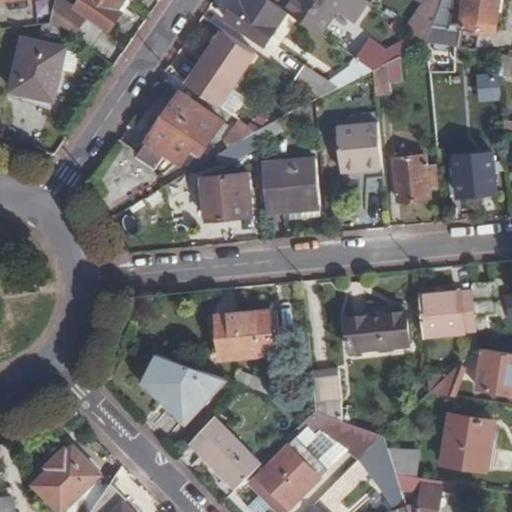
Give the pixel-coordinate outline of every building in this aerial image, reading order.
[(59,0),(53,25),(71,37),(87,14),(108,30),(117,17),(111,13),(120,0),(85,0),(79,8),(67,0),(59,0)] [(271,49),(294,17),(290,14),(279,6),(270,0),(248,0),(245,5),(241,2),(228,21),(271,49)] [(321,35),(345,0),(299,0),(290,14),(294,17),(321,35)] [(429,0),(407,32),(427,46),(430,45),(437,26),(446,0),(429,0)] [(496,35),(501,0),(469,0),(464,30),(496,35)] [(444,28),(437,26),(430,45),(450,48),(461,49),(463,36),(443,33),(444,28)] [(218,56),(193,89),(223,109),(260,56),(226,33),(212,53),(218,56)] [(69,51),(27,41),(15,91),(55,101),(69,51)] [(448,59),(450,48),(430,45),(431,56),(448,59)] [(307,69),(298,82),(324,100),(376,73),(359,61),(344,51),(324,81),(307,69)] [(365,51),(359,61),(376,73),(389,66),(365,51)] [(212,53),(189,86),(193,89),(218,56),(212,53)] [(392,94),(389,66),(376,73),(378,94),(392,94)] [(482,73),(483,100),(506,100),(505,73),(482,73)] [(231,128),(183,95),(141,159),(167,177),(182,167),(185,168),(196,150),(206,155),(217,139),(221,143),(231,128)] [(282,133),(277,123),(258,133),(257,134),(258,144),(282,133)] [(345,174),(385,170),(381,125),(341,127),(345,174)] [(494,156),(457,159),(460,197),(497,194),(494,156)] [(429,200),(425,159),(397,161),(400,203),(429,200)] [(317,163),(266,167),(269,214),(320,210),(317,163)] [(253,218),(251,175),(205,180),(206,199),(213,198),(215,221),(253,218)] [(496,286),(474,287),(475,293),(477,317),(492,316),(498,315),(496,286)] [(422,296),(426,338),(466,334),(465,331),(478,330),(478,327),(477,317),(475,293),(461,294),(462,293),(422,296)] [(276,357),(271,313),(221,317),(225,360),(276,357)] [(407,313),(351,318),(354,351),(412,346),(407,313)] [(493,326),(492,316),(477,317),(478,327),(493,326)] [(490,329),(478,330),(479,337),(485,336),(484,339),(491,339),(490,329)] [(511,354),(480,349),(475,354),(485,358),(480,390),(511,395),(511,354)] [(188,422),(230,381),(159,356),(146,384),(188,422)] [(469,372),(463,365),(453,374),(432,393),(458,398),(460,382),(469,372)] [(452,366),(429,369),(432,393),(453,374),(452,366)] [(338,372),(313,373),(317,413),(343,422),(340,404),(343,404),(338,372)] [(242,374),(238,384),(240,385),(275,397),(279,386),(242,374)] [(340,444),(354,426),(343,422),(317,413),(310,420),(340,444)] [(483,419),(439,413),(431,461),(475,468),(483,419)] [(192,443),(239,489),(265,464),(216,415),(192,443)] [(490,420),(483,419),(475,468),(482,470),(490,420)] [(386,494),(396,508),(404,501),(400,487),(396,475),(392,462),(384,437),(377,443),(385,466),(378,468),(390,492),(386,494)] [(298,442),(262,477),(292,509),(328,474),(298,442)] [(63,511),(101,473),(74,447),(69,451),(66,449),(47,466),(51,470),(36,484),(62,511),(63,511)] [(408,464),(392,462),(396,475),(406,477),(408,464)] [(406,477),(396,475),(400,487),(426,491),(424,505),(419,504),(417,511),(439,511),(442,491),(455,493),(457,485),(406,477)] [(132,511),(110,489),(93,511),(132,511)] [(397,511),(407,511),(404,501),(396,508),(397,511)]
